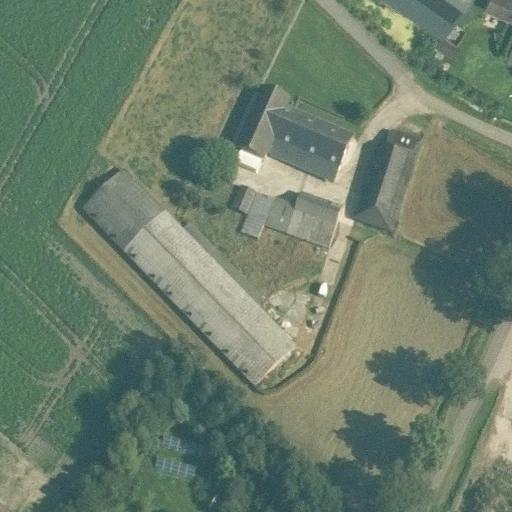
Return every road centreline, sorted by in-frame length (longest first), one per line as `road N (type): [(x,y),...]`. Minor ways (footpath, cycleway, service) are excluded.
road 1 (unclassified): [(511,144),(413,92),(320,0)]
road 2 (unclassified): [(418,511),(511,310)]
